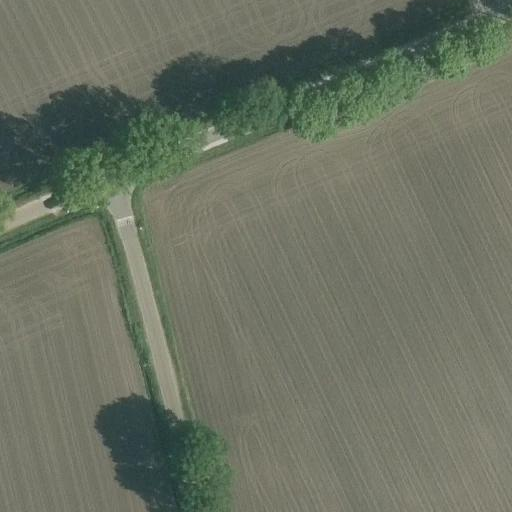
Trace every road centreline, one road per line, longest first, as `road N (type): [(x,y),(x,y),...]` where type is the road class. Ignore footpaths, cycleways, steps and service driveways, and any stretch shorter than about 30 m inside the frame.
road 1 (unclassified): [(113,177),(495,16)]
road 2 (unclassified): [(197,511),(113,177)]
road 3 (unclassified): [(0,224),(113,177)]
